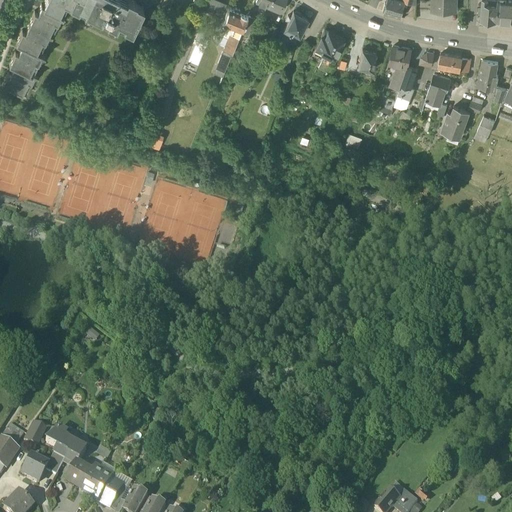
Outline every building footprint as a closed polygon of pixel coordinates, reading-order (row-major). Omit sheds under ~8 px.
[(2,84),(22,94),(25,86),(28,88),(34,75),(37,77),(38,75),(29,71),(32,65),(35,66),(41,54),(44,55),(44,54),(39,52),(39,51),(36,49),(39,43),(42,45),(52,25),(55,26),(61,14),(63,15),(64,14),(63,13),(63,12),(59,10),(64,0),(69,3),(70,2),(115,23),(116,21),(131,28),(142,6),(135,2),(135,1),(134,0),(125,0),(124,2),(120,0),(44,0),(43,3),(41,2),(38,10),(35,9),(25,30),(22,29),(16,41),(22,44),(18,52),(15,50),(9,63),(15,65),(11,73),(8,72),(2,84)] [(170,0),(161,0),(160,3),(159,5),(167,8),(170,0)] [(208,7),(220,13),(226,1),(224,0),(208,0),(207,4),(206,5),(208,7)] [(383,0),(381,9),(401,14),(404,0),(383,0)] [(496,17),(498,0),(495,0),(481,0),(480,16),(482,19),(486,19),(489,17),(496,17)] [(496,17),(511,18),(511,0),(497,0),(498,0),(496,17)] [(228,4),(222,19),(241,27),(247,12),(247,11),(239,8),(239,7),(239,6),(237,5),(234,4),(233,5),(232,5),(228,4)] [(291,27),(298,31),(307,14),(301,11),(300,9),(296,7),(294,7),(294,6),(283,24),(290,28),(291,27)] [(254,15),(247,12),(241,27),(240,29),(247,32),(254,15)] [(220,29),(228,32),(229,30),(238,34),(240,29),(241,27),(222,19),(218,28),(219,29),(220,29)] [(262,40),(268,43),(276,24),(270,21),(262,40)] [(322,55),(329,60),(343,34),(323,24),(314,43),(325,49),(322,55)] [(235,41),(238,34),(229,30),(228,32),(226,38),(235,41)] [(223,46),(231,50),(235,41),(226,38),(223,46)] [(305,38),(299,54),(305,57),(312,41),(305,38)] [(398,90),(410,95),(415,83),(412,82),(417,63),(408,61),(408,59),(411,45),(393,42),(389,59),(399,60),(407,62),(402,79),(400,84),(398,90)] [(356,61),(372,65),(377,49),(361,44),(356,61)] [(420,59),(432,61),(434,49),(428,48),(421,52),(420,59)] [(217,61),(225,64),(230,52),(222,49),(217,61)] [(438,61),(460,66),(463,53),(448,50),(441,49),(438,61)] [(460,66),(468,67),(470,55),(463,53),(460,66)] [(299,74),(305,57),(299,54),(292,71),(299,74)] [(322,55),(317,64),(325,68),(329,60),(322,55)] [(482,56),(480,68),(496,72),(498,59),(482,56)] [(393,76),(395,77),(402,79),(407,62),(399,60),(393,76)] [(222,73),(225,64),(217,61),(214,69),(222,73)] [(502,73),(510,74),(511,67),(511,63),(505,62),(502,73)] [(498,72),(496,72),(480,68),(477,82),(496,85),(498,72)] [(428,93),(439,97),(443,86),(445,86),(447,87),(451,75),(434,70),(427,92),(426,93),(428,94),(428,93)] [(509,87),(506,85),(499,83),(495,95),(502,97),(505,98),(508,93),(507,92),(509,87)] [(378,93),(393,100),(394,96),(379,88),(378,93)] [(339,96),(347,98),(348,92),(340,90),(339,96)] [(473,91),(471,97),(482,100),(484,95),(473,91)] [(480,108),(482,100),(471,97),(469,104),(480,108)] [(438,108),(443,110),(447,100),(441,98),(438,108)] [(375,107),(389,113),(392,106),(378,101),(375,107)] [(442,125),(460,132),(469,107),(454,101),(452,109),(449,107),(442,125)] [(473,135),(484,140),(494,116),(483,111),(473,135)] [(159,147),(162,132),(144,129),(142,143),(159,147)] [(344,140),(357,144),(359,135),(347,131),(344,140)] [(90,329),(87,334),(95,339),(98,334),(90,329)] [(36,446),(46,428),(33,421),(23,439),(36,446)] [(10,424),(1,437),(15,446),(24,433),(10,424)] [(58,428),(45,441),(56,447),(53,453),(65,459),(68,461),(71,472),(77,462),(78,463),(88,444),(58,428)] [(18,448),(15,446),(1,437),(0,438),(0,465),(4,468),(18,448)] [(98,447),(96,454),(106,457),(108,450),(98,447)] [(45,469),(56,475),(65,459),(53,453),(48,464),(45,469)] [(21,475),(36,483),(39,482),(45,469),(48,464),(38,458),(34,460),(30,457),(21,475)] [(66,482),(74,487),(75,485),(81,489),(80,490),(81,491),(93,469),(86,464),(84,467),(78,463),(77,462),(71,472),(66,482)] [(81,491),(86,494),(99,472),(93,469),(81,491)] [(99,500),(111,479),(99,472),(86,494),(92,497),(93,496),(99,500)] [(128,489),(111,479),(99,500),(98,501),(97,503),(105,507),(105,505),(116,511),(121,502),(128,489)] [(378,511),(387,511),(392,506),(400,498),(399,497),(390,489),(374,508),(378,511)] [(139,511),(148,497),(141,493),(140,495),(134,491),(126,505),(123,511),(125,511),(139,511)] [(404,491),(399,497),(400,498),(392,506),(398,511),(411,497),(404,491)] [(26,511),(32,506),(18,493),(3,509),(6,511),(26,511)] [(398,511),(409,511),(417,502),(411,497),(398,511)] [(162,511),(166,507),(159,503),(159,505),(152,501),(145,511),(162,511)] [(115,511),(122,511),(123,511),(126,505),(121,502),(116,511),(115,511)]
